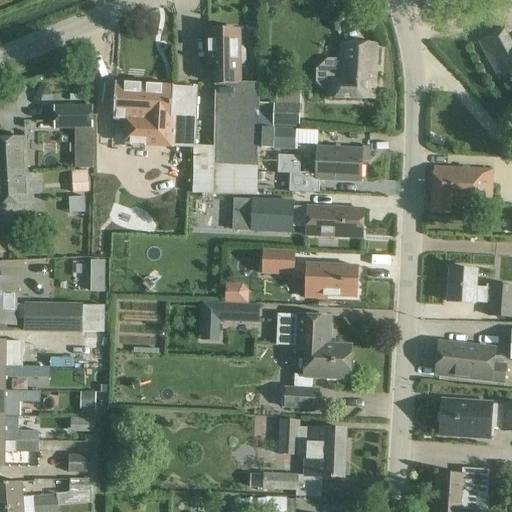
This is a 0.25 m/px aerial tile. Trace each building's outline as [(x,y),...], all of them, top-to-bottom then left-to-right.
[(510,74),(511,78),(511,45),(503,29),(478,42),(499,80),(510,74)] [(246,52),(239,46),(239,30),(207,31),(208,64),(214,64),(214,86),(213,147),(195,146),(195,148),(193,148),(192,173),(192,194),(233,195),(257,196),(258,129),(259,103),(259,84),(239,83),(239,68),(246,62),(246,52)] [(328,98),(374,99),(375,45),(340,44),(339,61),(327,60),(317,71),(317,82),(322,87),(329,87),(328,98)] [(125,144),(193,148),(195,148),(195,146),(198,89),(174,87),(115,84),(113,120),(127,121),(125,144)] [(296,130),(296,129),(296,127),(298,127),(298,103),(259,103),(258,129),(262,129),(273,129),(296,130)] [(77,129),(77,168),(92,168),(92,107),(54,107),(54,129),(77,129)] [(273,129),(262,129),(262,149),(272,149),(272,150),(296,151),(296,130),(273,129)] [(0,174),(26,173),(25,138),(0,139),(0,174)] [(360,183),(362,150),(317,147),(315,174),(300,174),(300,157),(278,156),(277,174),(290,174),(289,192),(319,194),(320,181),(360,183)] [(431,213),(450,214),(450,203),(479,205),(480,186),(491,187),(492,171),(433,168),(431,213)] [(87,191),(87,171),(71,171),(71,191),(87,191)] [(0,204),(28,203),(26,173),(0,174),(0,204)] [(306,236),(362,238),(363,210),(308,208),(308,207),(294,207),(294,201),(249,200),(248,233),(294,233),(294,228),(306,228),(306,236)] [(511,243),(499,243),(499,257),(511,257),(511,243)] [(358,268),(306,265),(306,267),(294,267),(295,253),(263,251),(262,274),(292,276),(292,280),(306,280),(305,299),(327,300),(327,297),(357,298),(358,268)] [(104,292),(104,262),(92,262),(91,292),(104,292)] [(487,317),(511,318),(511,285),(489,284),(489,288),(475,287),(476,271),(451,269),(448,302),(474,304),(488,305),(487,317)] [(23,333),(82,334),(82,333),(103,333),(104,307),(83,306),(83,304),(24,303),(24,305),(14,305),(14,280),(0,279),(0,324),(14,324),(14,319),(24,319),(23,333)] [(255,302),(198,300),(197,340),(216,341),(217,322),(255,323),(255,302)] [(278,316),(277,345),(306,346),(328,347),(328,346),(329,336),(332,333),(332,326),(329,323),(329,318),(278,316)] [(104,357),(105,335),(83,335),(82,357),(104,357)] [(0,366),(39,367),(39,357),(16,357),(16,354),(4,354),(4,341),(0,340),(0,366)] [(434,375),(503,383),(505,366),(492,364),(494,349),(438,343),(434,375)] [(328,347),(306,346),(305,376),(295,375),(294,389),(286,388),(285,408),(317,410),(318,390),(312,389),(313,377),(349,379),(350,347),(328,346),(328,347)] [(0,391),(4,391),(4,377),(39,378),(39,367),(0,366),(0,391)] [(4,391),(0,391),(0,416),(4,416),(18,416),(18,402),(38,402),(38,392),(4,392),(4,391)] [(79,410),(94,410),(94,393),(79,393),(79,410)] [(439,436),(489,439),(489,429),(502,430),(502,433),(511,433),(511,403),(503,403),(503,406),(491,405),(491,404),(442,401),(441,412),(438,415),(437,422),(440,425),(439,436)] [(0,441),(38,441),(38,432),(4,431),(4,416),(0,416),(0,441)] [(72,419),(71,433),(92,433),(93,419),(72,419)] [(295,498),(321,498),(321,477),(344,478),(346,430),(298,428),(299,422),(280,421),(278,454),(296,455),(296,454),(305,454),(304,476),(298,476),(298,474),(262,473),(262,474),(250,474),(250,489),(295,490),(295,498)] [(0,467),(3,467),(3,452),(38,453),(38,441),(0,441),(0,467)] [(69,473),(90,473),(90,454),(68,455),(69,473)] [(438,475),(435,511),(438,511),(475,511),(477,493),(486,494),(487,471),(461,469),(461,477),(438,475)] [(0,484),(0,510),(57,505),(92,503),(91,479),(68,480),(69,493),(55,494),(55,497),(22,498),(21,483),(0,484)] [(294,511),(295,501),(245,499),(245,500),(232,500),(231,511),(294,511)]
